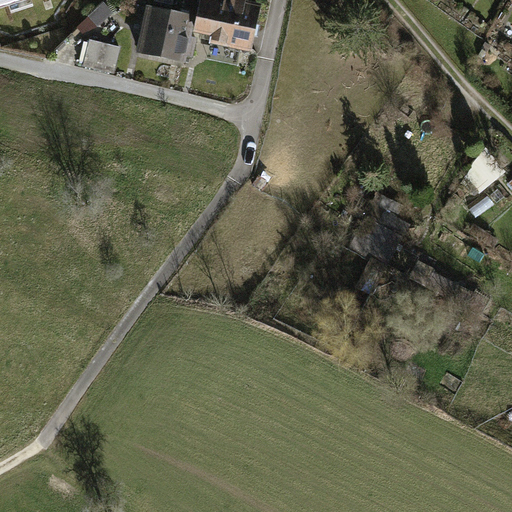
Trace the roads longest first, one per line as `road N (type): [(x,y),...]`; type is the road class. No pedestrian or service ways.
road 1 (track): [(278,0),(239,176),(43,443),(0,469)]
road 2 (track): [(0,58),(254,118)]
road 3 (track): [(385,0),(511,132)]
